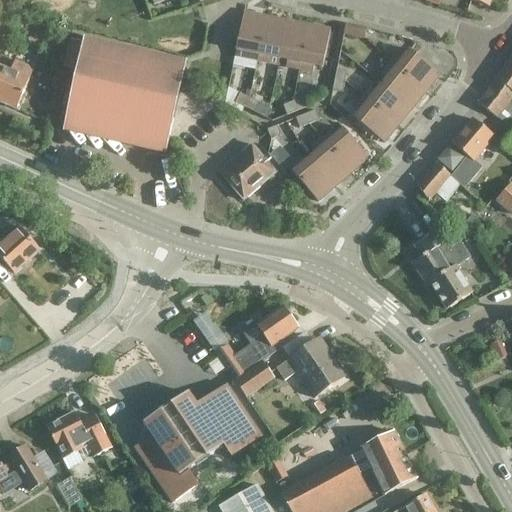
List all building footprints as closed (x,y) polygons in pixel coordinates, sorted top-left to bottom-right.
[(462,0),(488,9),(491,0),(462,0)] [(256,63),(265,18),(243,13),(235,51),(244,53),(242,60),(256,63)] [(286,22),(265,18),(256,63),(269,66),(271,59),(279,60),(286,22)] [(307,26),(286,22),(279,60),(286,62),(285,69),(298,71),(307,26)] [(330,31),(307,26),(298,71),(312,74),(313,67),(322,69),(330,31)] [(364,40),(366,30),(345,26),(343,36),(364,40)] [(77,72),(66,123),(168,145),(187,63),(84,40),(83,44),(70,41),(64,69),(77,72)] [(389,64),(425,93),(439,76),(409,51),(403,58),(398,54),(389,64)] [(511,58),(510,60),(496,81),(511,94),(511,58)] [(33,70),(22,66),(13,62),(9,72),(0,68),(0,104),(16,111),(33,70)] [(411,110),(425,93),(389,64),(380,75),(386,80),(381,85),(411,110)] [(336,71),(334,81),(344,83),(346,73),(336,71)] [(342,94),(344,83),(334,81),(332,92),(342,94)] [(511,94),(496,81),(478,105),(507,127),(511,122),(511,94)] [(398,127),(411,110),(381,85),(376,92),(370,87),(362,98),(398,127)] [(234,104),(244,109),(249,99),(239,95),(234,104)] [(398,127),(362,98),(353,109),(359,113),(353,120),(383,144),(398,127)] [(258,104),(249,99),(244,109),(253,114),(258,104)] [(302,99),(292,103),(296,113),(306,109),(302,99)] [(296,113),(292,103),(282,107),(286,117),(296,113)] [(309,125),(318,122),(314,112),(305,116),(309,125)] [(299,129),(309,125),(305,116),(295,120),(299,129)] [(470,167),(493,138),(473,121),(452,146),(469,160),(466,164),(470,167)] [(511,122),(507,127),(494,143),(509,155),(511,151),(511,122)] [(270,141),(280,137),(276,127),(266,131),(270,141)] [(321,139),(351,174),(368,160),(343,130),(336,136),(331,130),(321,139)] [(335,188),(351,174),(321,139),(310,149),(315,154),(309,159),(335,188)] [(255,191),(275,174),(251,146),(219,174),(242,202),(250,195),(254,199),(258,195),(255,191)] [(450,171),(461,159),(449,150),(439,162),(450,171)] [(317,203),(335,188),(309,159),(303,164),(299,159),(287,168),(317,203)] [(446,203),(469,175),(460,167),(451,179),(436,165),(416,187),(428,204),(435,194),(446,203)] [(5,207),(3,213),(30,224),(33,217),(5,207)] [(0,260),(13,275),(39,252),(19,230),(3,245),(0,242),(0,260)] [(462,270),(473,263),(460,244),(451,250),(439,231),(414,247),(422,258),(412,264),(427,287),(431,285),(447,310),(471,294),(455,269),(459,266),(462,270)] [(258,357),(298,330),(283,308),(243,335),(258,357)] [(314,399),(346,378),(337,366),(332,369),(315,343),(277,370),(285,382),(296,374),(314,399)] [(234,381),(246,373),(227,346),(215,354),(234,381)] [(263,362),(246,374),(234,382),(246,398),(274,379),(263,362)] [(133,447),(170,504),(197,487),(185,469),(223,445),(230,456),(260,437),(226,385),(196,404),(189,394),(142,424),(150,436),(133,447)] [(76,414),(47,429),(69,472),(84,464),(78,453),(89,448),(94,459),(112,450),(96,418),(81,425),(76,414)] [(383,495),(415,479),(393,434),(361,450),(383,495)] [(49,485),(45,479),(56,473),(43,452),(33,458),(28,450),(11,460),(14,465),(5,471),(4,468),(2,469),(0,466),(0,491),(0,490),(0,482),(18,472),(19,475),(31,495),(49,485)] [(291,511),(345,511),(371,498),(348,457),(281,494),(291,511)] [(218,507),(220,511),(270,511),(256,486),(218,507)] [(433,511),(425,497),(398,511),(433,511)] [(360,511),(386,511),(389,511),(382,499),(360,511)]
